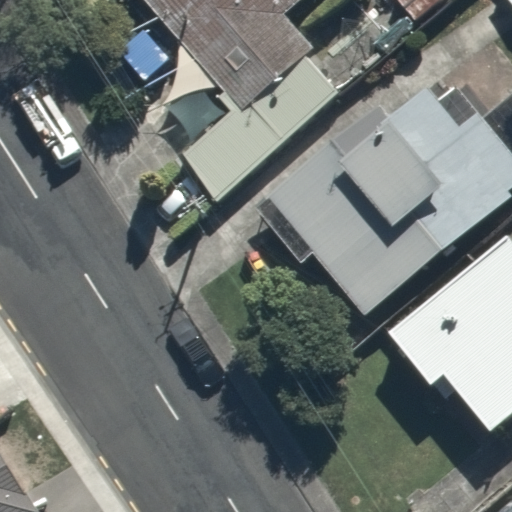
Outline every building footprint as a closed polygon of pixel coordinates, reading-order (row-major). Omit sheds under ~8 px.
[(319,54),(289,21),(313,0),(142,0),(229,97),(221,104),(234,118),(188,160),(222,210),(345,98),(311,61),(319,54)] [(395,0),(419,27),(448,0),(395,0)] [(431,94),(395,125),(383,113),(260,214),(304,270),(319,260),(369,323),(511,208),(511,101),(487,123),(461,92),(443,107),(431,94)] [(511,246),(395,342),(437,396),(440,394),(450,404),(459,396),(497,441),(511,429),(511,246)] [(40,511),(0,449),(0,511),(40,511)]
